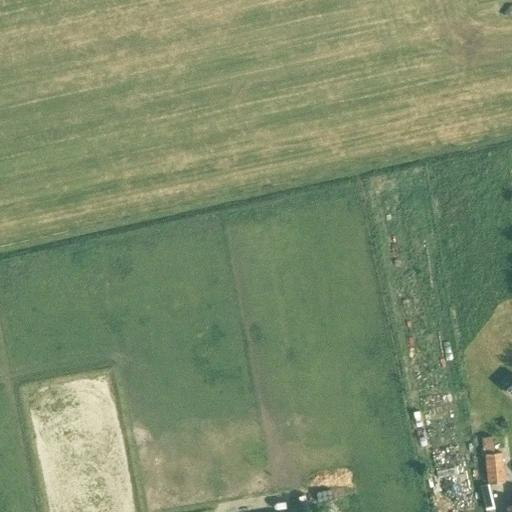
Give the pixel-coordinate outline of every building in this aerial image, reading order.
[(511,381),(503,388),(511,397),(511,381)] [(475,431),(487,430),(486,412),(473,413),(475,431)] [(484,436),(487,452),(498,449),(495,434),(484,436)] [(489,481),(508,480),(507,451),(488,452),(489,481)] [(483,484),(489,509),(498,507),(492,482),(483,484)]
